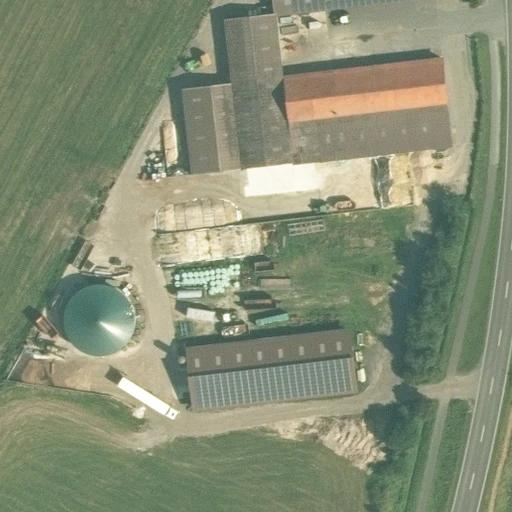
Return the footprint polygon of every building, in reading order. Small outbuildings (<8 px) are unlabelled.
[(403,0),(273,0),(275,13),(276,14),(403,0)] [(276,14),(275,13),(226,19),(233,84),(183,90),(193,174),(452,145),(442,60),(283,78),(276,14)] [(113,287),(107,286),(95,288),(85,294),(81,298),(75,307),(73,320),(75,331),(80,341),(89,348),(96,351),(108,352),(122,348),(132,339),(137,329),(138,313),(132,300),(124,292),(113,287)] [(349,297),(269,301),(270,325),(350,321),(349,297)] [(302,325),(274,327),(275,333),(303,332),(302,325)] [(188,352),(195,409),(353,389),(346,332),(188,352)]
